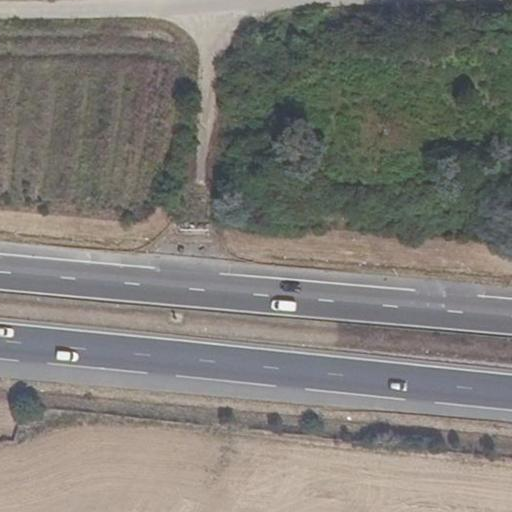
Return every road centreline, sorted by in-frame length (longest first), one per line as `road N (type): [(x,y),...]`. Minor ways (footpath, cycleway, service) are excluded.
road 1 (trunk): [(0,342),(511,392)]
road 2 (trunk): [(511,316),(0,272)]
road 3 (track): [(222,8),(0,12)]
road 4 (track): [(191,224),(222,8)]
